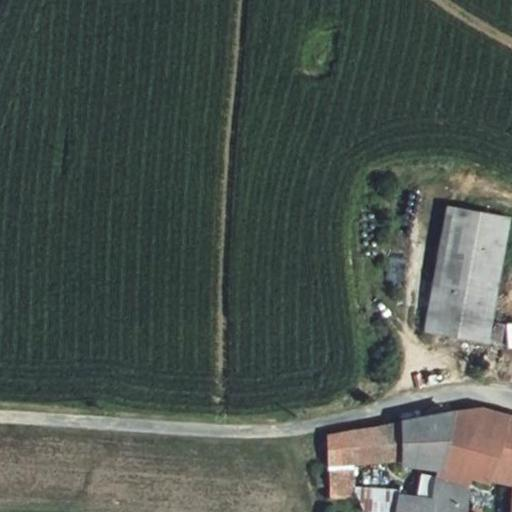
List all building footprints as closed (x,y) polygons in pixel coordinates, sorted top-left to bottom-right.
[(448,201),(431,284),(493,297),(510,215),(448,201)] [(431,284),(423,326),(484,339),(493,297),(431,284)] [(511,324),(493,321),(485,361),(511,366),(511,324)] [(488,476),(508,414),(475,406),(453,409),(428,414),(397,419),(394,453),(394,459),(419,463),(437,466),(450,470),(464,475),(473,478),(485,482),(488,476)] [(508,479),(511,479),(511,478),(511,415),(508,414),(488,476),(508,479)] [(355,427),(321,433),(322,464),(349,462),(379,456),(394,453),(397,419),(387,421),(355,427)] [(349,462),(322,464),(323,483),(324,497),(351,498),(349,462)] [(323,483),(322,464),(309,465),(309,483),(323,483)] [(472,511),(471,511),(472,506),(462,503),(466,486),(431,472),(423,496),(388,491),(386,511),(472,511)]
